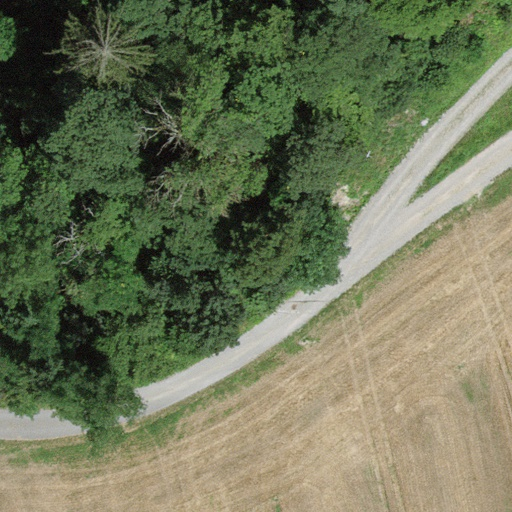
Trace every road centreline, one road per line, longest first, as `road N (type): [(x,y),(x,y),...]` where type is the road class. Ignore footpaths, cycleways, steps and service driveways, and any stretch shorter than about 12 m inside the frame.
road 1 (track): [(365,234),(157,391),(51,428),(0,425)]
road 2 (track): [(511,70),(365,234)]
road 3 (track): [(511,141),(365,234)]
